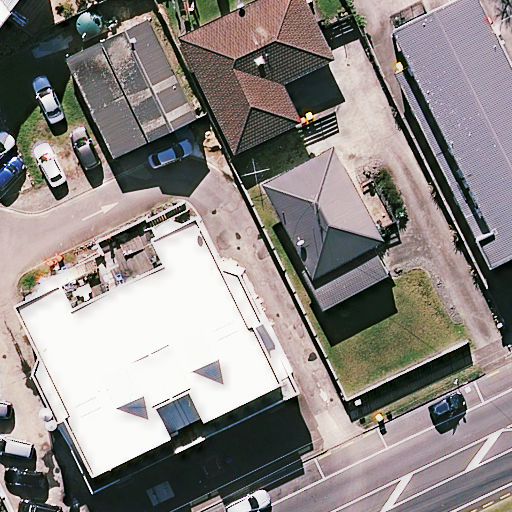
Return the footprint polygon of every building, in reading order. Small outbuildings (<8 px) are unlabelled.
[(336,55),(311,0),(259,0),(186,33),(237,148),(303,119),(284,78),(336,55)] [(511,249),(511,51),(487,0),(445,0),(400,22),(496,222),(483,228),(497,257),(511,249)] [(99,34),(65,51),(118,155),(151,138),(201,112),(149,8),(99,34)] [(379,242),(387,238),(338,144),(268,180),(312,266),(306,269),(325,306),(394,270),(379,242)] [(21,303),(100,467),(293,375),(213,210),(160,236),(172,259),(89,298),(78,275),(21,303)]
